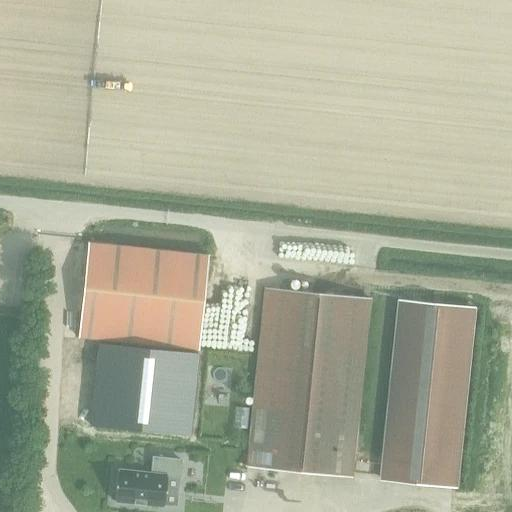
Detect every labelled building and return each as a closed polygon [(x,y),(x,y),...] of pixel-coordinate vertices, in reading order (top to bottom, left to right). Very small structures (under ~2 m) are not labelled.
[(88,243),(78,338),(199,350),(209,256),(88,243)] [(247,467),(351,478),(370,299),(265,288),(247,467)] [(402,299),(383,482),(453,489),(472,307),(465,306),(444,304),(431,302),(402,299)] [(98,344),(90,426),(190,437),(199,355),(98,344)] [(118,470),(114,502),(164,507),(167,477),(179,478),(181,460),(173,460),(173,459),(153,458),(151,474),(118,470)]
